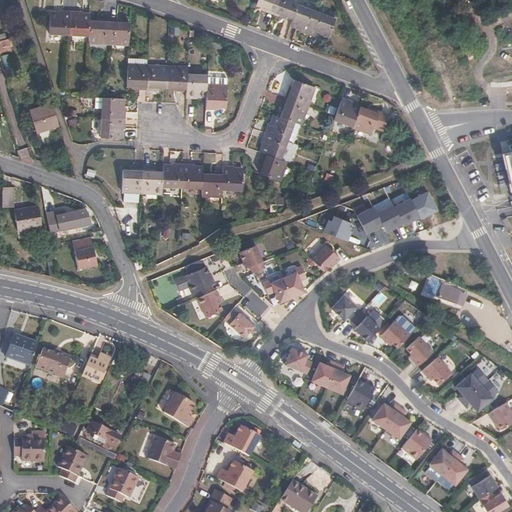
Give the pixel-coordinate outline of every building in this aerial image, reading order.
[(273,13),(277,0),(256,0),(255,4),(265,7),(264,10),(273,13)] [(297,6),(299,0),(277,0),(273,13),(283,17),(283,15),(293,18),(297,6)] [(317,14),(297,6),(293,18),(290,25),(299,29),(299,31),(309,35),(317,14)] [(67,35),(68,13),(57,12),(56,15),(47,14),(46,35),(67,35)] [(77,13),(68,13),(67,35),(88,36),(89,22),(89,16),(77,16),(77,13)] [(335,21),(317,14),(309,35),(318,38),(319,36),(328,40),(335,21)] [(88,36),(88,41),(108,42),(109,20),(98,20),(98,22),(89,22),(88,36)] [(108,42),(127,43),(129,23),(118,22),(118,21),(109,20),(108,42)] [(0,41),(0,48),(12,45),(11,41),(10,38),(0,41)] [(127,59),(125,86),(136,87),(136,89),(146,90),(147,66),(148,60),(127,59)] [(147,66),(146,90),(156,90),(155,87),(166,88),(167,67),(147,66)] [(167,67),(166,88),(177,88),(177,91),(187,92),(187,76),(188,68),(167,67)] [(187,76),(187,92),(186,98),(196,98),(196,96),(206,96),(207,78),(207,76),(187,76)] [(227,78),(207,78),(206,96),(206,110),(214,110),(215,107),(226,107),(227,78)] [(312,85),(293,78),(290,88),(287,87),(283,96),(304,104),(312,85)] [(352,124),(359,105),(349,101),(350,98),(342,95),(334,117),(336,118),(352,124)] [(304,104),(283,96),(280,105),(282,106),(279,116),(292,121),(298,123),(304,104)] [(103,118),(125,118),(126,109),(122,109),(122,98),(104,98),(103,109),(103,118)] [(37,133),(59,127),(50,101),(29,108),(37,133)] [(384,129),(390,113),(371,106),(370,109),(359,105),(352,124),(372,131),(374,125),(384,129)] [(264,132),(285,140),(292,121),(279,116),(274,114),(270,124),(268,123),(264,132)] [(101,138),(121,138),(121,129),(125,129),(125,118),(103,118),(101,138)] [(349,133),(352,124),(336,118),(332,127),(349,133)] [(298,123),(292,121),(285,140),(290,142),(298,123)] [(278,158),(285,140),(264,132),(261,142),(263,143),(259,151),(263,153),(278,158)] [(285,140),(278,158),(287,161),(293,143),(290,142),(285,140)] [(511,149),(500,152),(511,198),(511,149)] [(278,180),(284,161),(278,158),(263,153),(259,162),(263,163),(259,173),(278,180)] [(163,186),(182,186),(183,163),(173,163),(173,166),(163,166),(163,172),(163,186)] [(204,173),(204,167),(193,167),(193,164),(183,163),(182,186),(203,187),(204,173)] [(222,188),(243,189),(243,168),(233,168),(233,166),(223,165),(223,171),(222,188)] [(121,190),(142,191),(143,168),(133,168),(132,170),(122,170),(121,190)] [(143,168),(142,191),(162,192),(163,186),(163,172),(153,171),(153,168),(143,168)] [(203,194),(222,195),(222,188),(223,171),(213,171),(213,173),(204,173),(203,187),(203,194)] [(0,187),(0,193),(1,208),(7,207),(7,202),(11,202),(10,186),(0,187)] [(357,214),(366,232),(380,226),(384,234),(400,226),(401,228),(436,211),(426,192),(394,207),(392,204),(375,213),(372,207),(357,214)] [(42,229),(39,207),(15,211),(18,233),(42,229)] [(61,231),(92,224),(90,216),(81,218),(80,211),(58,215),(57,211),(46,213),(49,233),(61,231)] [(328,215),(322,231),(343,239),(350,223),(328,215)] [(102,236),(101,229),(92,231),(94,238),(102,236)] [(98,267),(91,239),(73,244),(80,271),(98,267)] [(326,242),(311,257),(324,270),(329,264),(331,266),(341,257),(326,242)] [(250,265),(253,272),(266,267),(262,260),(256,245),(239,251),(246,268),(250,265)] [(143,267),(140,258),(133,260),(137,270),(143,267)] [(284,277),(293,297),(306,291),(301,280),(307,277),(302,265),(295,268),(297,271),(284,277)] [(211,276),(206,266),(184,276),(183,274),(175,278),(181,291),(189,287),(192,293),(215,283),(212,275),(211,276)] [(275,291),(280,302),(293,297),(284,277),(272,282),(271,278),(263,281),(269,294),(275,291)] [(435,280),(429,278),(424,293),(430,295),(435,280)] [(451,288),(450,292),(434,287),(431,295),(456,303),(460,291),(451,288)] [(223,301),(217,289),(198,298),(206,317),(223,309),(220,302),(223,301)] [(467,293),(460,291),(456,303),(463,305),(467,293)] [(347,317),(352,321),(361,311),(343,295),(331,308),(344,320),(347,317)] [(239,313),(233,309),(224,319),(245,337),(255,325),(240,312),(239,313)] [(361,311),(352,321),(357,326),(354,330),(367,341),(384,322),(372,310),(367,316),(361,311)] [(395,322),(410,335),(415,328),(403,317),(399,317),(395,322)] [(397,348),(410,335),(395,322),(394,321),(380,336),(389,345),(391,343),(397,348)] [(30,366),(38,344),(13,334),(5,356),(30,366)] [(433,351),(419,336),(405,349),(411,355),(409,357),(418,366),(433,351)] [(284,365),(307,374),(312,362),(306,359),(307,355),(291,348),(284,365)] [(52,354),(43,350),(36,369),(54,376),(54,377),(63,381),(71,358),(53,351),(52,354)] [(89,359),(82,375),(98,382),(108,359),(98,355),(95,362),(89,359)] [(451,371),(438,356),(422,370),(430,380),(433,378),(438,384),(451,371)] [(311,381),(327,388),(337,364),(330,361),(328,366),(319,362),(311,381)] [(337,364),(327,388),(342,394),(350,375),(341,372),(343,366),(337,364)] [(482,384),(493,397),(499,392),(477,367),(471,372),(482,384)] [(462,402),(482,384),(471,372),(456,386),(462,393),(457,396),(462,402)] [(150,376),(145,374),(139,386),(144,388),(150,376)] [(359,377),(346,401),(363,409),(375,387),(368,383),(368,382),(359,377)] [(493,397),(482,384),(462,402),(467,407),(472,404),(478,411),(493,397)] [(0,387),(0,406),(1,407),(8,391),(0,387)] [(173,396),(162,416),(187,430),(192,421),(187,417),(192,407),(173,396)] [(511,409),(506,401),(488,412),(495,423),(498,422),(502,428),(511,422),(511,409)] [(371,420),(385,429),(400,407),(394,403),(391,408),(383,403),(371,420)] [(400,407),(385,429),(399,439),(411,422),(403,416),(406,411),(400,407)] [(120,436),(91,422),(87,431),(105,439),(102,446),(109,449),(110,447),(114,449),(120,436)] [(222,443),(248,457),(258,436),(239,426),(234,436),(227,433),(222,443)] [(416,428),(401,447),(416,459),(432,439),(426,434),(425,435),(416,428)] [(174,470),(178,460),(169,456),(174,446),(154,438),(146,459),(174,470)] [(44,445),(14,443),(13,459),(21,460),(21,464),(43,465),(44,445)] [(86,457),(67,448),(57,468),(62,471),(59,477),(73,484),(86,457)] [(429,464),(441,474),(458,453),(452,449),(449,453),(442,448),(429,464)] [(458,453),(441,474),(455,485),(468,468),(460,463),(464,458),(458,453)] [(220,467),(214,478),(239,491),(251,471),(232,460),(226,470),(220,467)] [(138,477),(120,469),(106,496),(120,503),(124,496),(128,498),(138,477)] [(490,490),(498,486),(490,473),(483,478),(479,472),(468,479),(479,497),(480,497),(490,490)] [(307,511),(317,497),(292,481),(279,500),(297,511),(307,511)] [(215,488),(206,507),(208,508),(205,511),(230,511),(225,508),(231,497),(215,488)] [(479,497),(487,511),(495,511),(509,504),(502,492),(494,497),(490,490),(480,497),(479,497)] [(19,511),(75,511),(62,499),(50,511),(42,511),(41,510),(39,511),(31,511),(29,509),(26,511),(21,511),(20,511),(19,511)]
